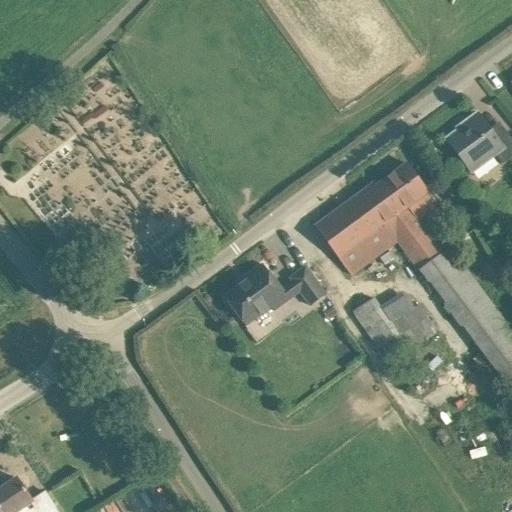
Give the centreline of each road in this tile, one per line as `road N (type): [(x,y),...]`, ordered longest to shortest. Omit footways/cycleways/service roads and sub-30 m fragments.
road 1 (residential): [(94,342),(511,47)]
road 2 (unclassified): [(205,511),(94,342)]
road 3 (unclassified): [(0,126),(144,0)]
road 4 (unclassified): [(94,342),(0,221)]
